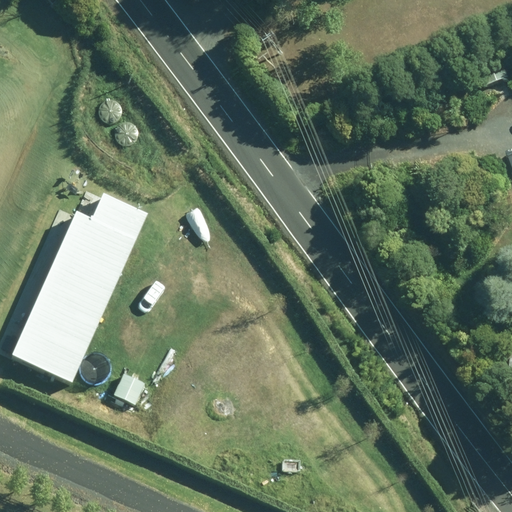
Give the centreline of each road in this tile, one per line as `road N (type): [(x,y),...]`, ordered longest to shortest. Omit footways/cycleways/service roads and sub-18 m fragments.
road 1 (tertiary): [(511,497),(135,0)]
road 2 (unclassified): [(180,511),(0,415)]
